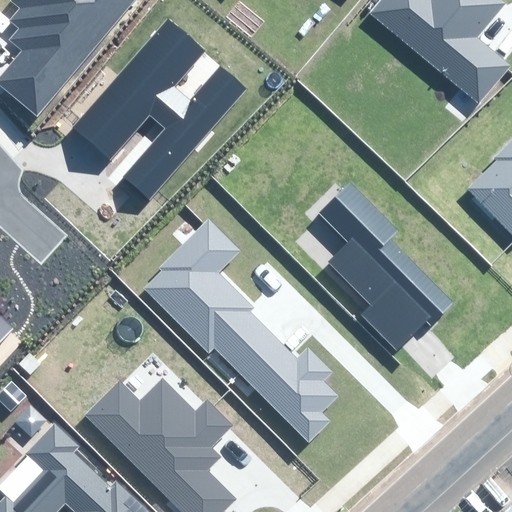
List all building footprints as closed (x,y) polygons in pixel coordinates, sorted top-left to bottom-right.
[(146,0),(28,0),(24,6),(30,11),(21,22),(31,31),(20,45),(32,55),(0,92),(0,94),(40,128),(146,0)] [(381,0),(372,11),(483,103),(511,67),(511,65),(481,40),(511,4),(507,0),(381,0)] [(209,54),(170,21),(78,132),(114,162),(154,115),(172,130),(132,177),(158,198),(248,90),(223,69),(192,107),(176,94),(209,54)] [(511,150),(473,191),(511,228),(511,150)] [(404,235),(353,188),(328,215),(359,244),(342,263),(385,304),(374,316),(411,351),(454,306),(392,247),(404,235)] [(211,223),(147,290),(211,350),(216,344),(322,444),(339,426),(329,416),(346,398),(332,385),(340,376),(312,350),(301,361),(215,280),(242,252),(211,223)] [(0,349),(22,324),(0,305),(0,349)] [(120,383),(92,413),(197,511),(235,511),(243,504),(202,465),(238,428),(212,403),(202,414),(168,382),(145,406),(120,383)] [(9,499),(0,508),(0,511),(149,511),(60,428),(33,456),(53,474),(20,509),(9,499)] [(511,511),(511,494),(492,511),(511,511)]
